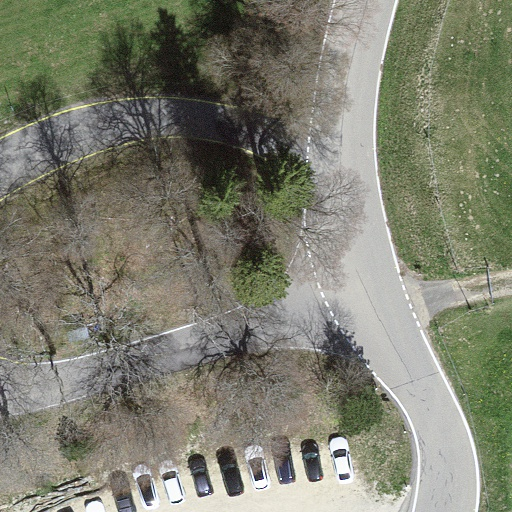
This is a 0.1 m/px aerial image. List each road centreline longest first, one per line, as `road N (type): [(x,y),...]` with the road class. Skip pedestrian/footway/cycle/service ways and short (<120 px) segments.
road 1 (residential): [(373,300),(0,395)]
road 2 (tertiary): [(373,300),(341,178),(349,64),(364,0)]
road 3 (tertiary): [(447,511),(452,474),(435,411),(373,300)]
road 4 (track): [(373,300),(511,278)]
